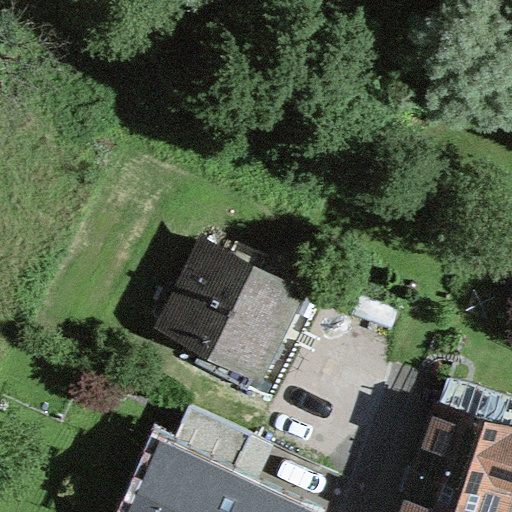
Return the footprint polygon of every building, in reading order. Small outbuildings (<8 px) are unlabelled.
[(250,359),(258,363),(297,286),(205,239),(165,318),(213,343),(203,363),(239,381),(250,359)] [(191,402),(170,447),(232,476),(253,431),(191,402)] [(511,428),(441,403),(410,491),(468,511),(499,511),(511,477),(511,428)] [(232,476),(170,447),(150,489),(165,496),(157,511),(303,511),(304,510),(232,476)] [(468,511),(410,491),(402,511),(468,511)]
